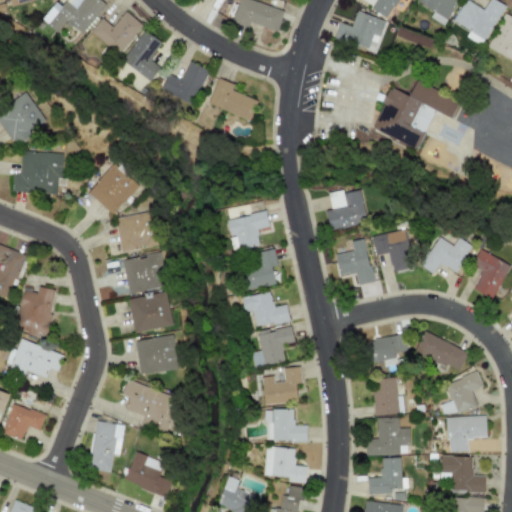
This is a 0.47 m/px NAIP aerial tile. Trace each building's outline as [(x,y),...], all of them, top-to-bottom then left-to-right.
[(104,4),(98,0),(64,0),(59,6),(54,2),(39,20),(55,32),(64,21),(80,34),(104,4)] [(237,0),(230,23),(248,28),(250,23),(275,31),(282,10),(248,0),(237,0)] [(373,0),(369,9),(387,18),(396,0),(373,0)] [(428,17),(443,25),(457,0),(416,0),(415,2),(432,11),(428,17)] [(503,5),(494,0),(487,0),(482,9),(464,0),(462,0),(452,21),(468,30),(465,36),(481,45),(503,5)] [(141,26),(124,11),(110,26),(100,18),(88,31),(115,55),(141,26)] [(383,21),(355,11),(350,26),(338,22),(333,37),(373,51),(383,21)] [(511,17),(502,13),(486,48),(511,60),(511,17)] [(160,43),(142,30),(120,60),(148,81),(158,67),(147,59),(160,43)] [(178,80),(167,74),(159,89),(189,105),(206,71),(188,61),(178,80)] [(248,121),(256,101),(230,90),(233,85),(217,78),(206,103),(248,121)] [(369,128),(414,150),(433,110),(449,118),(457,102),(414,81),(407,96),(389,88),(369,128)] [(45,124),(24,92),(0,107),(0,126),(12,145),(45,124)] [(60,153),(19,151),(18,173),(11,173),(10,191),(54,194),(56,172),(59,172),(60,153)] [(110,215),(137,187),(113,163),(85,191),(110,215)] [(328,229),(365,222),(358,188),(326,194),(329,210),(324,210),(328,229)] [(118,251),(153,246),(148,212),(113,218),(118,251)] [(258,246),(255,229),(267,226),(265,212),(225,218),(230,250),(258,246)] [(369,236),(373,256),(387,253),(390,272),(413,268),(405,229),(369,236)] [(451,246),(437,237),(418,266),(431,274),(438,263),(453,273),(471,246),(457,237),(451,246)] [(337,275),(353,273),(355,285),(370,282),(363,239),(349,241),(351,251),(334,254),(337,275)] [(22,254),(0,246),(0,295),(7,298),(22,254)] [(276,265),(272,249),(255,253),(258,265),(238,270),(243,290),(273,284),(270,266),(276,265)] [(491,299),(508,265),(477,250),(470,265),(480,271),(471,289),(491,299)] [(127,294),(164,286),(156,252),(120,260),(127,294)] [(18,289),(11,332),(45,337),(53,289),(36,286),(35,292),(18,289)] [(171,325),(163,291),(125,299),(132,333),(171,325)] [(288,320),(284,304),(272,307),(268,291),(240,298),(243,310),(250,309),(254,328),(288,320)] [(283,361),(280,344),(292,342),(289,326),(256,332),(259,350),(249,352),(252,367),(283,361)] [(413,350),(456,372),(466,352),(422,331),(413,350)] [(137,375),(177,369),(172,335),(133,341),(137,375)] [(367,362),(405,357),(402,335),(364,339),(367,362)] [(61,355),(18,339),(14,350),(9,348),(2,366),(23,374),(24,371),(44,378),(48,368),(55,371),(61,355)] [(296,401),(294,384),(299,383),(298,366),(281,368),(282,381),(272,382),(271,376),(259,377),(262,405),(296,401)] [(480,387),(475,371),(442,383),(449,401),(438,405),(442,417),(473,405),(468,391),(480,387)] [(402,412),(399,395),(396,395),(393,376),(368,380),(373,416),(402,412)] [(143,415),(140,425),(165,432),(176,397),(124,381),(120,394),(127,396),(123,409),(143,415)] [(0,432),(20,440),(26,426),(37,430),(43,415),(11,402),(0,429),(0,432)] [(263,409),(263,440),(305,441),(305,425),(291,425),(292,410),(263,409)] [(484,416),(444,417),(445,452),(465,452),(465,438),(484,438),(484,416)] [(375,418),(375,438),(363,439),(364,455),(397,454),(397,445),(408,444),(407,427),(396,428),(396,417),(375,418)] [(122,425),(93,420),(85,468),(108,472),(111,454),(117,455),(122,425)] [(262,476),(287,477),(287,482),(303,483),(304,466),(292,465),(293,448),(263,447),(262,476)] [(163,496),(173,469),(132,454),(122,482),(163,496)] [(482,492),(483,476),(470,475),(471,456),(439,455),(438,478),(449,479),(448,491),(482,492)] [(398,457),(378,458),(379,477),(365,477),(366,493),(399,492),(398,457)] [(246,511),(252,495),(234,489),(237,480),(225,476),(216,505),(229,509),(228,511),(246,511)] [(272,511),(294,511),(296,499),(301,500),(303,488),(286,486),(285,495),(280,495),(278,508),(273,508),(272,511)] [(447,511),(482,511),(482,498),(448,496),(447,511)] [(30,511),(32,507),(12,500),(7,511),(30,511)] [(399,511),(400,505),(363,501),(361,511),(399,511)]
